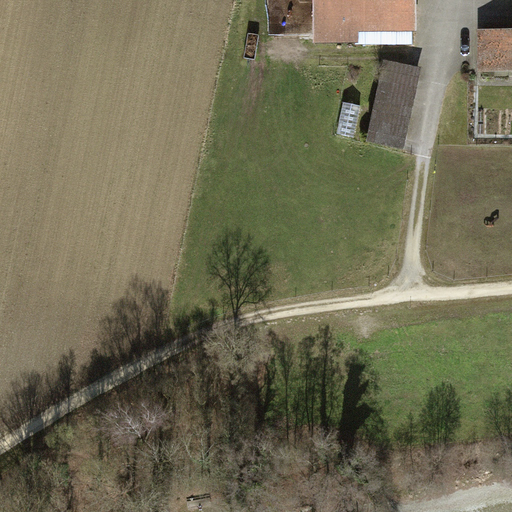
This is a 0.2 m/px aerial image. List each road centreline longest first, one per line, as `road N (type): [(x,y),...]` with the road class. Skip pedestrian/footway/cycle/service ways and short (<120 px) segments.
road 1 (track): [(511,288),(287,311),(226,329),(0,454)]
road 2 (track): [(408,296),(455,0)]
